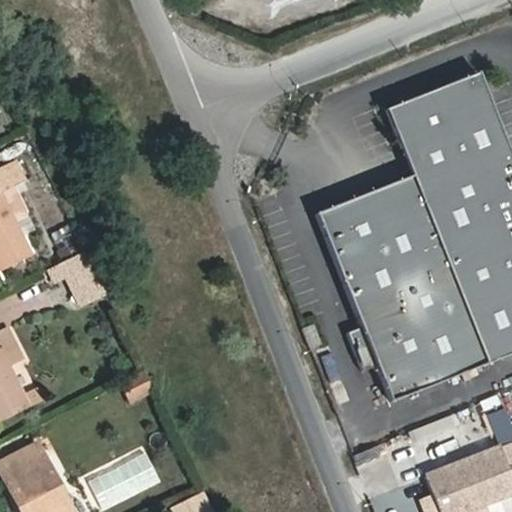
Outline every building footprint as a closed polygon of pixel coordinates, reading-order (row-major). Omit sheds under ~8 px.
[(411,178),(316,215),(390,403),(511,355),(511,160),(478,74),(384,111),(411,178)] [(27,213),(15,187),(25,182),(15,163),(0,170),(0,271),(31,256),(15,224),(25,219),(27,213)] [(90,261),(85,251),(64,262),(69,271),(90,261)] [(0,419),(26,407),(7,368),(22,361),(6,328),(0,331),(0,419)] [(115,386),(126,406),(152,392),(140,372),(115,386)] [(511,440),(418,471),(430,511),(466,511),(511,496),(511,440)] [(66,502),(36,445),(0,464),(0,475),(10,495),(14,493),(24,511),(65,511),(61,504),(66,502)] [(24,511),(14,493),(10,495),(18,511),(24,511)] [(169,504),(171,511),(201,511),(196,495),(169,504)] [(70,511),(66,502),(61,504),(65,511),(70,511)]
